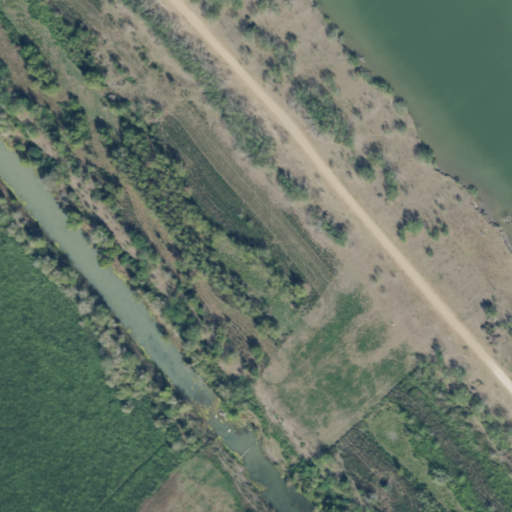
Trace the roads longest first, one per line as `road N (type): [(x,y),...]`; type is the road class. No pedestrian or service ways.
road 1 (residential): [(511,381),(182,0)]
road 2 (track): [(434,291),(270,451)]
